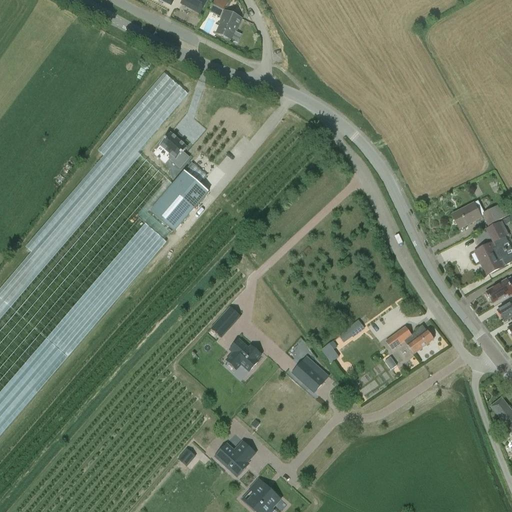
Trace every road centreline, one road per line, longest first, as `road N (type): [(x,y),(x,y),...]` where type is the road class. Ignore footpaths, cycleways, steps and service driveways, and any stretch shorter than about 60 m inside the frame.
road 1 (tertiary): [(497,359),(431,272),(383,172),(336,122)]
road 2 (residential): [(336,122),(405,269),(478,364)]
road 3 (residential): [(511,495),(476,396),(478,364)]
road 4 (tertiary): [(188,59),(78,0)]
